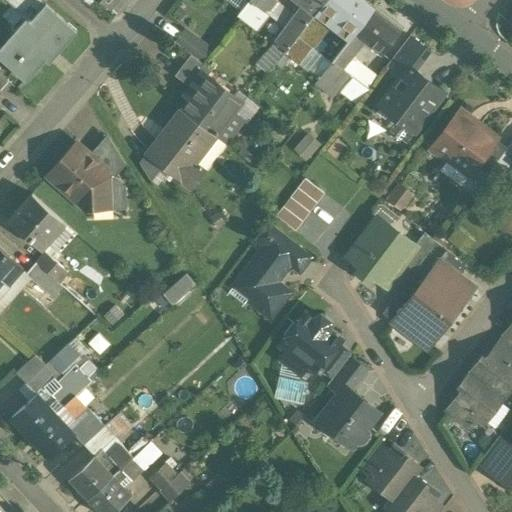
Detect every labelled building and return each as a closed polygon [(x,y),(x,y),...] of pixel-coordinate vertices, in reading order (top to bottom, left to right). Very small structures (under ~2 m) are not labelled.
[(45,6),(37,0),(4,0),(26,20),(27,19),(31,22),(45,6)] [(116,0),(96,0),(108,10),(116,0)] [(252,0),(251,2),(263,11),(272,0),(252,0)] [(299,0),(297,4),(303,9),(313,17),(319,8),(325,0),(299,0)] [(361,0),(325,0),(319,8),(344,27),(354,35),(373,9),(361,0)] [(45,6),(31,22),(27,19),(26,20),(0,49),(0,60),(26,83),(53,52),(57,55),(76,33),(45,5),(45,6)] [(303,9),(298,17),(295,15),(285,28),(297,38),(313,17),(303,9)] [(401,30),(373,9),(354,35),(364,43),(381,56),(401,30)] [(344,27),(332,43),(341,50),(343,49),(354,35),(344,27)] [(210,52),(184,32),(175,44),(190,56),(201,64),(210,52)] [(364,43),(354,35),(343,49),(353,57),(364,43)] [(430,52),(410,37),(388,65),(403,77),(408,70),(413,73),(430,52)] [(332,43),(308,73),(318,81),(333,62),(341,50),(332,43)] [(341,50),(333,62),(343,70),(353,57),(343,49),(341,50)] [(284,54),(279,60),(285,65),(289,59),(284,54)] [(190,56),(174,77),(190,89),(201,73),(207,77),(211,72),(201,64),(190,56)] [(343,70),(333,62),(318,81),(316,83),(333,96),(349,75),(343,70)] [(413,73),(408,70),(403,77),(382,106),(403,122),(406,117),(418,126),(442,95),(413,73)] [(207,77),(201,73),(190,89),(183,97),(188,101),(180,111),(215,138),(225,145),(242,122),(233,114),(241,103),(207,77)] [(497,138),(459,110),(430,149),(468,177),(473,170),(496,140),(497,138)] [(180,111),(146,156),(147,156),(161,167),(191,190),(204,173),(194,166),(215,138),(180,111)] [(215,138),(194,166),(204,173),(225,145),(215,138)] [(496,140),(473,170),(485,179),(508,149),(496,140)] [(109,141),(97,155),(109,165),(105,170),(114,177),(125,165),(109,141)] [(88,154),(75,143),(46,177),(87,212),(126,210),(124,186),(114,177),(105,170),(109,165),(97,155),(93,160),(89,156),(89,154),(88,154)] [(161,167),(147,156),(140,166),(150,182),(161,167)] [(278,218),(296,231),(323,195),(306,182),(278,218)] [(391,201),(409,208),(416,192),(398,185),(391,201)] [(63,224),(30,195),(6,221),(40,251),(63,224)] [(511,212),(508,209),(497,224),(511,235),(511,212)] [(304,254),(265,225),(254,238),(265,246),(290,265),(294,268),(304,254)] [(401,234),(396,241),(384,232),(380,236),(370,229),(348,259),(358,266),(355,270),(373,284),(376,280),(386,287),(405,263),(417,246),(416,245),(401,234)] [(425,233),(416,245),(417,246),(405,263),(415,271),(437,243),(425,233)] [(265,246),(237,283),(253,294),(248,301),(271,318),(290,292),(277,283),(290,265),(265,246)] [(0,249),(0,294),(22,269),(0,249)] [(468,266),(446,250),(438,261),(441,264),(442,264),(458,276),(459,276),(460,277),(468,266)] [(67,272),(45,252),(35,263),(58,283),(67,272)] [(58,283),(35,263),(25,274),(53,299),(63,287),(58,283)] [(441,264),(437,264),(432,271),(433,276),(419,294),(416,292),(411,298),(393,322),(402,329),(408,329),(414,334),(415,339),(427,348),(474,287),(460,277),(459,276),(458,276),(442,264),(441,264)] [(178,305),(201,283),(190,272),(167,294),(178,305)] [(400,290),(382,313),(393,322),(411,298),(400,290)] [(325,317),(321,314),(314,318),(306,313),(280,347),(316,374),(321,368),(339,345),(342,340),(330,331),(325,317)] [(511,325),(502,337),(511,344),(511,325)] [(511,344),(502,337),(493,349),(511,363),(511,344)] [(339,345),(321,368),(333,377),(348,357),(350,354),(339,345)] [(511,363),(493,349),(489,346),(470,372),(503,398),(511,386),(511,363)] [(34,355),(15,372),(25,383),(45,365),(34,355)] [(333,377),(327,385),(339,394),(345,386),(354,392),(368,373),(348,357),(333,377)] [(25,383),(18,389),(28,400),(36,393),(36,394),(60,371),(50,360),(45,365),(25,383)] [(503,398),(470,372),(450,398),(477,418),(484,423),(503,398)] [(308,383),(280,376),(275,398),(304,404),(308,383)] [(65,384),(52,394),(63,405),(75,395),(65,384)] [(354,392),(345,386),(339,394),(318,421),(336,435),(341,434),(355,445),(357,441),(363,443),(368,435),(366,430),(380,412),(354,392)] [(28,400),(10,417),(29,437),(55,413),(36,394),(36,393),(28,400)] [(85,406),(75,395),(63,405),(74,417),(85,406)] [(477,418),(454,401),(445,413),(468,430),(477,418)] [(55,413),(29,437),(48,457),(73,434),(73,433),(55,413)] [(93,415),(73,433),(73,434),(83,445),(103,426),(93,415)] [(103,426),(83,445),(92,455),(93,454),(95,456),(115,439),(103,426)] [(497,439),(482,458),(496,468),(511,449),(497,439)] [(121,444),(101,463),(112,475),(120,468),(132,456),(121,444)] [(378,444),(360,467),(371,476),(389,453),(378,444)] [(511,447),(511,449),(496,468),(493,473),(511,487),(511,447)] [(419,467),(393,448),(389,453),(371,476),(368,480),(393,500),(413,475),(419,467)] [(92,455),(67,478),(87,499),(112,475),(101,463),(95,456),(93,454),(92,455)] [(132,456),(120,468),(131,479),(143,468),(132,456)] [(165,461),(149,476),(161,488),(176,474),(165,461)] [(176,474),(161,488),(171,499),(188,483),(178,472),(176,474)] [(112,475),(87,499),(99,511),(111,511),(130,495),(112,475)] [(438,495),(413,475),(393,500),(387,508),(392,511),(425,511),(434,501),(438,495)] [(214,481),(199,494),(212,509),(227,496),(214,481)] [(434,501),(425,511),(439,511),(443,508),(434,501)]
